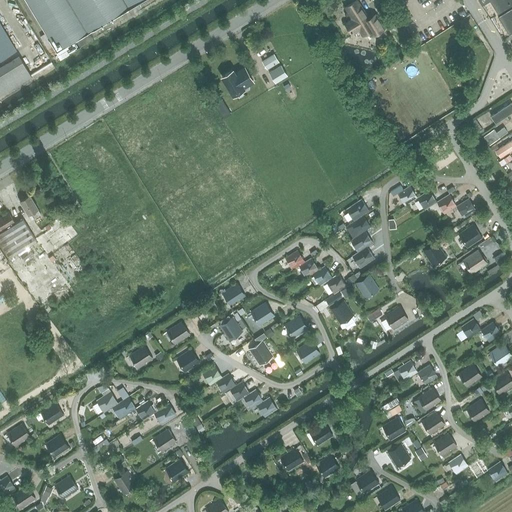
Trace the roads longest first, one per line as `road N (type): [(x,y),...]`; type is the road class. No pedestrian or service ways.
road 1 (unclassified): [(161,511),(511,274)]
road 2 (tertiary): [(0,169),(274,0)]
road 3 (unclassified): [(511,240),(445,124),(485,100),(498,51)]
road 4 (unclassified): [(176,391),(97,383),(79,394),(81,457),(100,502),(116,511)]
